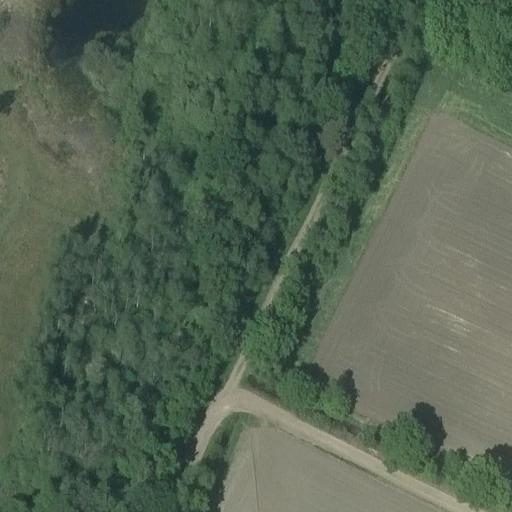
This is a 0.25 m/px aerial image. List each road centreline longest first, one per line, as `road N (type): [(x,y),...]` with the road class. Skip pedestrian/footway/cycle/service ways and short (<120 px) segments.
road 1 (track): [(414,0),(228,385)]
road 2 (track): [(477,511),(228,385)]
road 3 (track): [(228,385),(166,511)]
